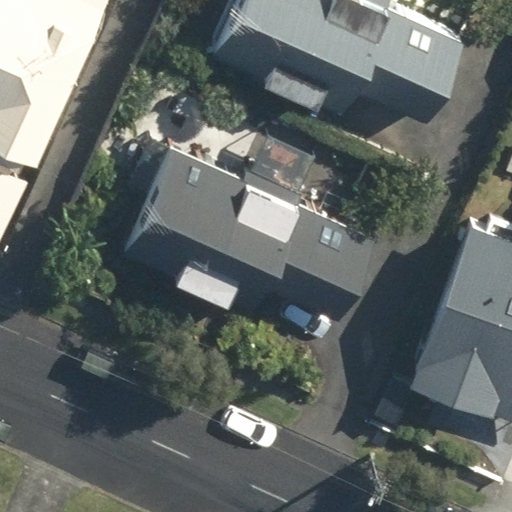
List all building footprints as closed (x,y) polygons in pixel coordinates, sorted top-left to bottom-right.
[(0,0),(0,129),(38,147),(107,0),(0,0)] [(217,0),(200,40),(343,103),(358,70),(435,104),(471,22),(421,0),(217,0)] [(129,247),(256,302),(265,283),(344,317),(402,182),(166,79),(126,172),(156,185),(129,247)] [(34,167),(0,151),(0,234),(3,236),(34,167)] [(511,183),(492,175),(420,334),(511,375),(511,183)]
